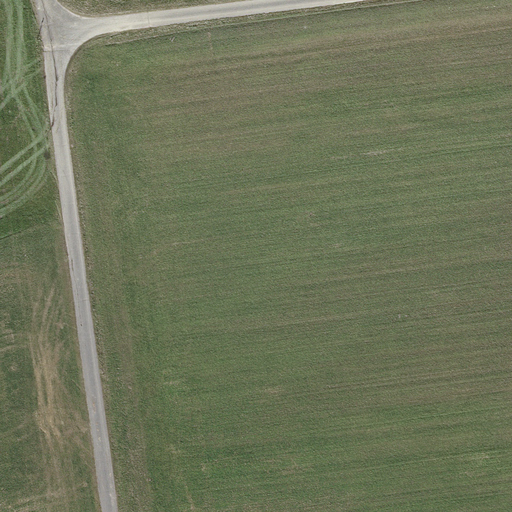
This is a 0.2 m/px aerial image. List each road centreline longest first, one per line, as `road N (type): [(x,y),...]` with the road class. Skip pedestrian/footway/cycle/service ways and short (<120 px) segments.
road 1 (unclassified): [(114,511),(51,31)]
road 2 (unclassified): [(303,0),(51,31)]
